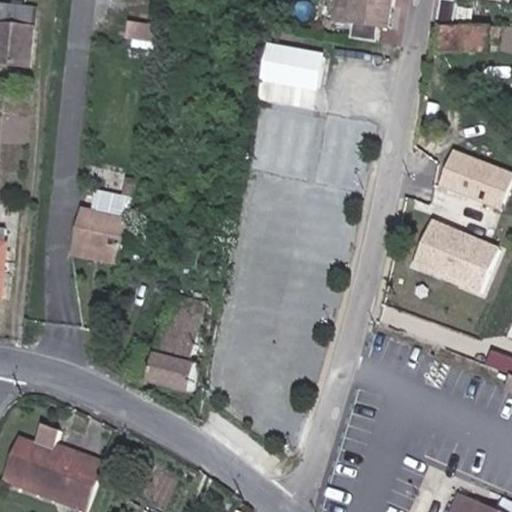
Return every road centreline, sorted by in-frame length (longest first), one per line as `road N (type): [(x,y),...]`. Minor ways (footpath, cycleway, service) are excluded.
road 1 (unclassified): [(286,511),(322,443),(361,322),(430,0)]
road 2 (track): [(86,0),(58,237),(73,381)]
road 3 (residential): [(1,366),(115,398),(286,511)]
